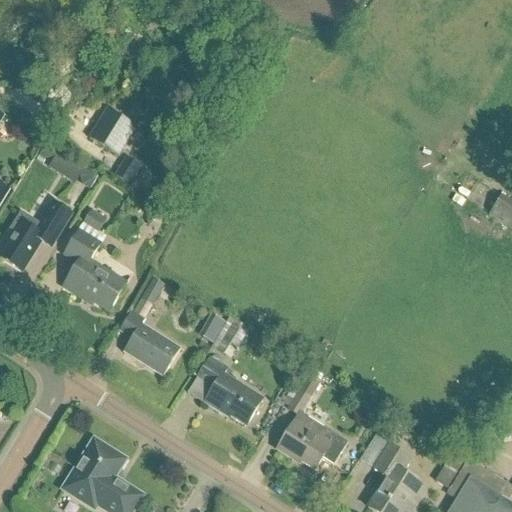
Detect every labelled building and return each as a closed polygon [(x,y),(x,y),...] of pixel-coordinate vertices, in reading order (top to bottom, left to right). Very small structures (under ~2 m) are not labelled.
[(108,111),(91,140),(120,157),(137,129),(108,111)] [(45,161),(56,159),(58,154),(47,147),(40,159),(45,161)] [(127,159),(116,177),(131,186),(142,168),(127,159)] [(86,170),(83,175),(87,188),(91,191),(99,178),(86,170)] [(0,208),(9,194),(0,188),(0,208)] [(511,231),(511,203),(502,197),(489,217),(511,231)] [(52,251),(72,218),(53,206),(36,235),(22,226),(0,261),(22,275),(41,244),(52,251)] [(492,248),(500,237),(466,212),(458,223),(492,248)] [(92,213),(87,221),(84,226),(100,235),(107,223),(92,213)] [(110,315),(127,288),(90,265),(101,248),(80,235),(65,258),(78,267),(63,291),(83,303),(85,300),(110,315)] [(163,305),(171,291),(154,281),(142,302),(154,309),(157,302),(163,305)] [(163,381),(181,353),(142,329),(146,323),(132,314),(119,335),(132,343),(123,356),(163,381)] [(215,347),(226,329),(213,320),(201,339),(215,347)] [(231,362),(251,331),(232,320),(213,350),(231,362)] [(99,352),(91,363),(127,388),(135,377),(99,352)] [(246,430),(263,402),(224,377),(227,372),(210,361),(197,381),(214,391),(204,407),(221,418),(223,416),(246,430)] [(333,470),(348,446),(336,438),(303,417),(323,384),(311,376),(289,412),(299,419),(296,424),(277,454),(292,463),(294,461),(315,474),(322,463),(333,470)] [(105,511),(132,511),(140,500),(119,487),(116,475),(123,464),(95,446),(65,492),(94,510),(96,506),(105,511)] [(413,511),(427,491),(402,475),(411,462),(389,448),(373,472),(387,481),(368,511),(369,511),(413,511)] [(449,460),(433,485),(446,493),(461,468),(449,460)] [(467,462),(445,497),(455,504),(470,480),(477,468),(467,462)] [(511,511),(511,506),(470,480),(455,504),(450,511),(511,511)]
